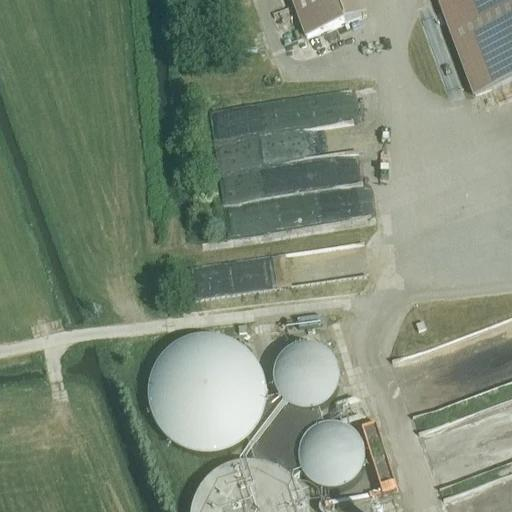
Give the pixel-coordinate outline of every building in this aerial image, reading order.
[(291,0),(306,41),(345,27),(335,0),(291,0)] [(511,0),(429,0),(430,2),(435,0),(438,0),(475,98),(511,84),(511,0)] [(196,285),(201,302),(219,296),(214,280),(196,285)] [(149,404),(190,457),(241,419),(200,366),(149,404)] [(249,435),(247,437),(254,460),(255,460),(262,461),(269,463),(276,466),(282,469),(288,473),(293,478),(296,481),(302,477),(300,471),(299,466),(299,460),(300,455),(301,449),(304,444),(308,440),(312,436),(316,433),(322,430),(325,429),(320,413),(315,414),(310,415),(304,415),(299,414),(293,412),(289,410),(284,406),(281,402),(278,398),(266,402),(265,405),(264,412),(261,418),(258,424),(254,430),(249,435)] [(347,477),(361,475),(359,459),(345,460),(347,477)] [(220,511),(280,511),(281,505),(263,505),(263,496),(247,496),(246,477),(227,477),(228,502),(220,502),(220,511)]
